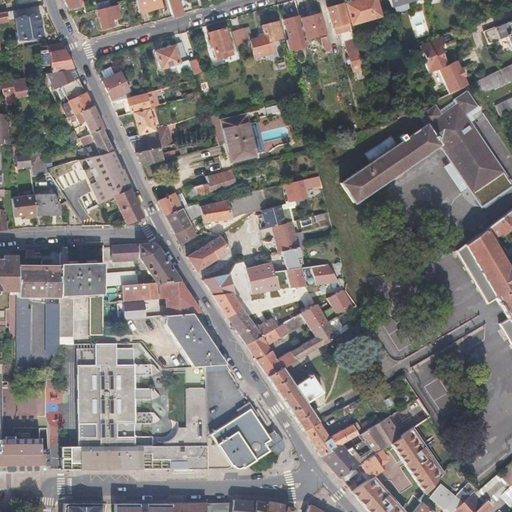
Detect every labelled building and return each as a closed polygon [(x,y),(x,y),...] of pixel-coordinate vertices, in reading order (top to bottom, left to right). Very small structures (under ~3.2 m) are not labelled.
[(136,0),(139,9),(161,3),(160,0),(136,0)] [(169,0),(170,4),(173,14),(175,13),(184,11),(180,0),(169,0)] [(354,29),(345,0),(342,0),(330,3),(337,30),(347,27),(351,40),(354,40),(355,44),(348,45),(354,65),(363,63),(354,29)] [(348,0),(353,20),(383,13),(379,0),(348,0)] [(111,3),(97,6),(101,24),(113,21),(111,13),(118,12),(116,2),(111,3)] [(327,31),(322,10),(300,16),(306,37),(327,31)] [(300,16),(299,13),(286,17),(291,35),(287,36),(289,47),(307,43),(306,37),(300,16)] [(36,16),(13,20),(16,39),(39,36),(36,16)] [(263,22),(266,33),(270,51),(274,50),(271,38),(282,36),(278,19),(263,22)] [(511,20),(484,33),(490,44),(495,41),(506,36),(509,35),(511,41),(511,20)] [(226,25),(211,30),(216,49),(231,44),(226,25)] [(231,28),(236,42),(245,39),(241,25),(231,28)] [(270,51),(266,33),(251,36),(256,54),(270,51)] [(428,69),(438,65),(447,61),(443,51),(439,44),(443,42),(444,38),(442,33),(437,35),(419,43),(425,55),(422,56),(428,69)] [(505,62),(511,59),(511,48),(506,36),(495,41),(505,62)] [(188,56),(182,41),(175,44),(179,59),(188,56)] [(159,65),(179,59),(175,44),(174,42),(154,48),(159,65)] [(72,70),(60,44),(47,46),(48,54),(47,54),(50,74),(72,70)] [(188,58),(193,73),(201,70),(196,56),(188,58)] [(448,89),(466,80),(462,72),(464,71),(461,64),(459,64),(455,57),(447,61),(438,65),(448,89)] [(478,75),(484,88),(511,74),(511,59),(505,62),(485,72),(478,75)] [(97,68),(100,74),(113,69),(110,63),(97,68)] [(101,77),(111,98),(125,94),(131,93),(118,69),(101,77)] [(78,80),(72,70),(50,74),(45,75),(47,86),(78,80)] [(484,88),(478,75),(473,77),(480,90),(484,88)] [(13,93),(14,99),(26,97),(23,79),(1,83),(3,94),(10,93),(13,93)] [(145,89),(131,93),(125,94),(127,98),(124,99),(127,111),(132,109),(149,105),(149,104),(145,89)] [(465,112),(477,103),(467,89),(455,97),(458,102),(442,112),(439,108),(436,104),(421,114),(427,122),(396,143),(390,134),(364,152),(369,161),(339,181),(353,202),(372,188),(439,143),(472,191),(504,169),(479,132),(483,130),(475,118),(471,121),(465,112)] [(63,96),(66,102),(77,97),(74,91),(63,96)] [(511,93),(503,98),(492,103),(498,115),(509,109),(511,107),(511,93)] [(65,118),(71,116),(88,108),(83,94),(77,97),(66,102),(60,105),(65,118)] [(455,97),(439,108),(442,112),(458,102),(455,97)] [(480,107),(477,103),(465,112),(471,121),(475,118),(471,113),(480,107)] [(130,138),(135,149),(160,144),(172,141),(168,123),(155,126),(149,105),(132,109),(138,131),(140,136),(130,138)] [(103,129),(91,107),(88,108),(71,116),(73,120),(80,117),(89,134),(101,129),(102,129),(103,129)] [(228,154),(253,148),(246,114),(220,120),(228,154)] [(112,151),(102,129),(101,129),(89,134),(90,134),(79,138),(83,146),(89,144),(92,151),(88,152),(90,157),(99,155),(112,151)] [(135,149),(140,162),(156,158),(164,156),(160,144),(135,149)] [(253,148),(228,154),(230,161),(255,155),(253,148)] [(50,176),(46,170),(42,151),(28,153),(29,155),(30,168),(31,178),(50,176)] [(122,169),(121,170),(112,151),(99,155),(90,157),(77,160),(98,204),(113,197),(129,190),(131,189),(122,169)] [(30,168),(29,155),(15,157),(18,173),(23,172),(23,169),(30,168)] [(62,165),(46,170),(50,176),(65,199),(80,189),(62,165)] [(206,173),(209,181),(214,180),(215,185),(236,180),(233,168),(206,173)] [(320,186),(318,177),(285,184),(289,202),(305,198),(303,190),(320,186)] [(194,185),(197,192),(211,189),(209,181),(195,184),(194,185)] [(193,185),(187,185),(189,194),(197,192),(194,185),(193,185)] [(255,212),(267,209),(263,189),(250,192),(251,195),(199,206),(200,213),(201,221),(231,219),(231,217),(242,214),(247,208),(254,212),(255,212)] [(142,217),(129,190),(113,197),(126,224),(142,217)] [(165,216),(181,209),(175,195),(159,201),(165,216)] [(33,199),(35,215),(58,212),(57,203),(52,196),(33,199)] [(36,218),(35,215),(33,199),(33,197),(11,199),(13,216),(24,216),(24,219),(36,218)] [(289,202),(286,202),(286,203),(286,205),(281,206),(282,209),(286,208),(294,206),(293,201),(289,202)] [(180,246),(196,235),(189,222),(200,213),(199,206),(199,203),(183,208),(181,209),(165,216),(180,246)] [(259,230),(285,224),(282,209),(281,206),(255,212),(259,230)] [(511,206),(462,242),(495,296),(507,317),(500,321),(511,343),(511,262),(507,266),(491,239),(497,234),(499,237),(511,226),(511,206)] [(322,211),(314,213),(315,219),(324,217),(322,211)] [(280,252),(298,247),(294,233),(291,222),(285,224),(259,230),(261,239),(273,236),(276,252),(280,252)] [(301,232),(294,233),(298,247),(299,247),(305,245),(301,232)] [(186,254),(195,268),(229,248),(219,233),(186,254)] [(150,244),(109,246),(110,260),(134,259),(138,257),(155,282),(177,280),(156,247),(150,244)] [(299,247),(298,247),(280,252),(283,261),(285,270),(300,268),(300,264),(303,264),(299,247)] [(16,265),(16,259),(15,259),(0,259),(0,289),(13,289),(16,289),(16,265)] [(270,262),(245,269),(251,293),(280,289),(276,276),(274,276),(270,262)] [(102,286),(102,273),(102,263),(59,264),(59,267),(59,296),(59,304),(60,337),(60,343),(60,345),(73,345),(72,297),(88,297),(90,334),(103,333),(103,321),(102,286)] [(59,296),(59,267),(16,265),(16,289),(16,295),(28,295),(59,296)] [(285,270),(290,287),(337,281),(327,265),(300,268),(285,270)] [(102,273),(102,286),(121,285),(136,284),(135,271),(102,273)] [(201,280),(245,344),(277,327),(272,318),(257,326),(256,324),(253,326),(233,294),(234,294),(228,274),(201,280)] [(200,315),(177,280),(155,282),(136,284),(121,285),(122,301),(116,302),(117,310),(122,310),(122,303),(143,302),(143,299),(163,297),(165,317),(191,315),(200,315)] [(311,332),(352,307),(342,291),(328,300),(333,308),(322,314),(317,306),(300,315),(305,323),(311,332)] [(16,295),(17,337),(30,336),(30,309),(28,309),(28,295),(16,295)] [(122,320),(144,318),(143,302),(122,303),(122,310),(122,320)] [(60,337),(59,304),(45,304),(46,338),(60,337)] [(352,307),(311,332),(314,336),(290,352),(295,360),(365,320),(355,306),(352,307)] [(192,368),(193,368),(204,367),(218,367),(219,367),(224,366),(215,353),(200,328),(191,315),(165,317),(161,317),(161,321),(164,321),(164,325),(192,368)] [(245,344),(255,359),(270,350),(266,345),(305,323),(300,315),(277,327),(245,344)] [(311,332),(305,323),(266,345),(270,350),(276,359),(290,352),(314,336),(311,332)] [(30,336),(17,337),(17,340),(17,370),(30,370),(30,336)] [(14,468),(45,468),(45,451),(41,450),(40,440),(13,439),(0,439),(0,364),(2,365),(2,339),(0,338),(0,468),(4,468),(11,468),(14,468)] [(75,469),(167,468),(167,462),(176,461),(178,464),(180,466),(184,466),(184,468),(204,468),(205,436),(204,392),(199,392),(196,393),(195,395),(194,399),(193,403),(193,405),(190,406),(190,409),(187,409),(187,419),(186,419),(185,422),(183,423),(184,428),(176,429),(175,434),(174,436),(171,439),(167,440),(163,440),(163,444),(152,444),(152,435),(136,435),(136,422),(152,422),(152,411),(136,411),(136,398),(152,398),(152,388),(136,387),(136,374),(152,374),(152,362),(135,362),(135,347),(117,347),(116,342),(95,343),(94,347),(95,364),(76,364),(76,445),(69,445),(69,450),(76,449),(75,469)] [(76,347),(76,364),(95,364),(94,347),(76,347)] [(255,359),(266,376),(282,368),(276,359),(270,350),(255,359)] [(290,352),(276,359),(282,368),(295,360),(290,352)] [(270,380),(302,429),(318,420),(304,400),(321,390),(318,385),(319,381),(316,377),(313,378),(309,373),(293,384),(285,371),(282,368),(266,376),(270,380)] [(204,392),(204,390),(183,390),(183,423),(185,422),(186,419),(187,419),(187,409),(190,409),(190,406),(193,405),(193,403),(194,399),(195,395),(196,393),(199,392),(204,392)] [(319,454),(337,476),(350,467),(358,462),(370,454),(373,452),(379,448),(388,442),(403,432),(410,428),(428,415),(416,397),(373,423),(365,428),(361,430),(355,434),(354,432),(318,453),(319,454)] [(254,410),(248,401),(236,410),(239,415),(205,436),(204,468),(240,468),(268,452),(267,449),(271,446),(269,442),(264,436),(266,434),(252,412),(254,410)] [(351,410),(348,403),(341,407),(345,413),(351,410)] [(373,423),(368,416),(360,421),(365,428),(373,423)] [(302,429),(318,453),(354,432),(355,434),(361,430),(355,420),(328,434),(318,420),(302,429)] [(403,432),(388,442),(425,492),(435,479),(441,472),(410,428),(403,432)] [(269,442),(271,446),(273,449),(278,449),(279,446),(277,442),(271,431),(266,434),(264,436),(269,442)] [(370,454),(378,464),(386,459),(379,448),(373,452),(370,454)] [(69,450),(59,450),(59,469),(69,469),(69,450)] [(378,464),(370,454),(358,462),(369,477),(372,475),(381,469),(378,464)] [(450,510),(451,511),(484,511),(483,511),(498,496),(510,484),(509,483),(511,480),(511,459),(484,483),(476,490),(474,487),(459,502),(450,510)] [(337,476),(341,480),(354,473),(350,467),(337,476)] [(369,511),(404,511),(372,475),(369,477),(357,485),(349,489),(369,511)] [(407,476),(398,481),(403,490),(413,484),(407,476)] [(346,485),(349,489),(357,485),(353,480),(346,485)] [(511,480),(509,483),(510,484),(498,496),(510,508),(511,506),(511,480)] [(451,511),(450,510),(459,502),(439,484),(429,495),(444,508),(440,511),(439,511),(451,511)] [(237,500),(206,502),(206,506),(205,511),(253,511),(255,502),(237,500)] [(139,503),(114,502),(113,511),(170,511),(171,503),(147,503),(147,509),(139,509),(139,503)] [(263,511),(265,504),(255,502),(253,511),(263,511)] [(432,511),(421,502),(411,511),(432,511)]
